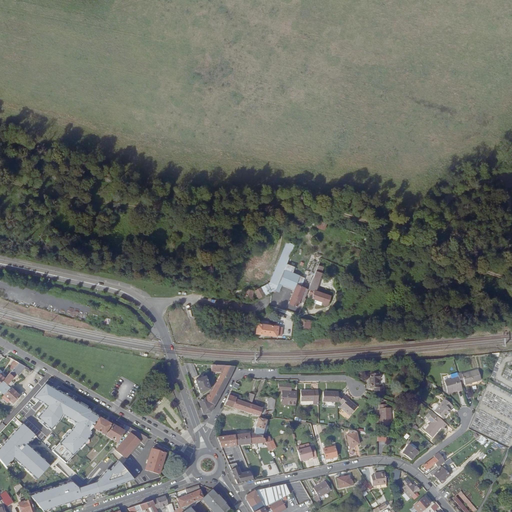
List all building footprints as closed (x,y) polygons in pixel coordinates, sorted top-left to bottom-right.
[(317,220),(315,227),(323,230),(325,223),(317,220)] [(285,271),(288,265),(293,251),(286,248),(272,283),(279,286),(280,283),(285,271)] [(280,283),(283,284),(295,290),(297,286),(303,288),(307,280),(285,271),(280,283)] [(331,299),(329,298),(317,293),(315,292),(319,283),(320,284),(324,276),(321,275),(315,273),(314,276),(308,292),(311,293),(310,296),(314,298),(313,300),(323,304),(322,307),(324,308),(327,309),(331,299)] [(283,284),(280,283),(279,286),(277,290),(274,291),(279,292),(283,284)] [(298,308),(305,289),(303,288),(297,286),(295,290),(289,304),(298,308)] [(314,330),(314,320),(302,318),(300,328),(314,330)] [(279,328),(279,327),(258,323),(256,332),(277,336),(278,334),(281,335),(282,329),(279,328)] [(194,329),(185,327),(183,343),(193,344),(193,340),(197,341),(197,333),(194,333),(194,329)] [(27,367),(21,363),(18,367),(9,377),(7,379),(0,387),(0,389),(6,395),(4,398),(8,401),(9,401),(11,403),(12,401),(15,404),(22,396),(9,385),(19,374),(20,375),(27,367)] [(196,368),(195,364),(186,363),(192,379),(197,377),(196,368)] [(209,396),(205,399),(201,401),(206,415),(212,412),(232,374),(236,367),(214,365),(213,371),(224,372),(218,383),(212,394),(211,394),(209,396)] [(465,377),(464,375),(462,376),(464,386),(467,385),(467,386),(483,382),(481,372),(465,377)] [(447,378),(448,382),(449,385),(451,391),(451,393),(465,389),(464,386),(462,376),(461,374),(447,378)] [(380,381),(379,376),(369,377),(372,390),(375,390),(376,393),(384,392),(384,388),(379,389),(378,382),(380,381)] [(211,390),(207,377),(197,380),(202,393),(211,390)] [(283,403),(297,404),(298,391),(293,391),(294,383),(280,382),(280,390),(284,390),(283,403)] [(316,402),(320,401),(320,391),(302,391),(302,402),(316,402)] [(237,399),(240,400),(240,398),(241,396),(232,393),(231,395),(226,405),(234,408),(237,399)] [(325,402),(339,402),(341,403),(341,402),(345,397),(340,393),(325,393),(325,402)] [(270,401),(269,409),(276,410),(277,398),(267,397),(267,401),(270,401)] [(351,416),(359,407),(346,397),(345,397),(341,402),(344,405),(341,408),(351,416)] [(455,404),(448,397),(435,412),(445,420),(453,409),(452,408),(455,404)] [(237,399),(234,408),(260,416),(261,416),(261,415),(265,415),(267,409),(240,400),(237,399)] [(388,406),(381,406),(382,426),(393,425),(392,409),(389,409),(388,406)] [(425,432),(432,438),(445,423),(434,414),(428,420),(432,424),(425,432)] [(94,428),(106,435),(112,424),(100,416),(95,422),(97,423),(94,428)] [(268,420),(259,417),(256,432),(255,434),(264,436),(263,439),(266,439),(267,435),(264,435),(265,432),(267,433),(269,428),(268,428),(268,426),(267,426),(268,420)] [(53,465),(30,445),(38,434),(25,423),(7,445),(0,449),(0,458),(7,469),(9,467),(15,461),(17,459),(21,463),(21,462),(27,467),(41,479),(53,465)] [(128,426),(124,431),(114,424),(107,436),(119,442),(127,433),(132,428),(128,426)] [(148,445),(152,439),(132,428),(127,433),(132,437),(118,454),(129,462),(144,443),(148,445)] [(358,433),(358,431),(350,430),(350,435),(348,435),(350,447),(356,446),(361,445),(359,433),(358,433)] [(255,434),(256,432),(250,433),(252,445),(257,444),(257,438),(263,440),(263,439),(264,436),(255,434)] [(118,454),(132,437),(127,433),(119,442),(116,446),(109,453),(114,458),(118,454)] [(252,445),(250,433),(236,435),(238,447),(241,447),(252,445)] [(219,438),(223,449),(238,447),(236,435),(219,438)] [(479,436),(477,442),(483,444),(486,438),(479,436)] [(270,437),(266,439),(267,444),(269,447),(271,451),(277,448),(274,441),(272,442),(270,437)] [(403,454),(413,461),(415,457),(418,453),(415,451),(409,446),(403,454)] [(299,451),(302,462),(314,459),(314,460),(319,459),(316,447),(299,451)] [(337,458),(335,447),(324,450),(327,460),(337,458)] [(160,475),(166,454),(153,450),(147,470),(160,475)] [(445,463),(446,463),(439,453),(435,457),(436,458),(424,467),(428,471),(439,463),(441,466),(445,463)] [(35,498),(44,511),(117,488),(122,484),(134,480),(137,479),(124,461),(119,464),(116,465),(111,469),(110,469),(90,484),(87,485),(82,489),(76,481),(62,486),(61,487),(34,495),(35,498)] [(255,481),(254,480),(251,471),(245,473),(241,475),(237,464),(230,467),(235,479),(239,485),(255,481)] [(442,484),(450,477),(441,466),(430,474),(433,477),(434,476),(442,484)] [(386,483),(385,473),(379,474),(379,476),(375,476),(372,476),(373,487),(381,486),(381,484),(386,483)] [(340,489),(352,487),(350,476),(338,479),(340,489)] [(416,487),(415,489),(413,486),(407,480),(404,482),(407,486),(402,489),(406,494),(411,499),(420,492),(416,487)] [(317,496),(313,498),(314,499),(330,490),(326,482),(313,489),(317,496)] [(368,483),(362,486),(365,491),(371,488),(368,483)] [(266,508),(268,506),(282,499),(283,499),(287,497),(291,494),(287,485),(256,492),(262,502),(266,508)] [(182,506),(182,507),(202,498),(204,497),(202,490),(179,499),(180,500),(178,501),(180,507),(182,506)] [(202,498),(212,509),(225,498),(222,493),(213,490),(204,497),(202,498)] [(318,498),(331,492),(330,490),(314,499),(317,504),(320,501),(318,498)] [(16,502),(8,492),(1,496),(4,500),(9,507),(16,502)] [(248,496),(247,499),(254,511),(257,511),(266,508),(262,502),(256,492),(248,496)] [(454,499),(464,511),(477,511),(479,511),(478,509),(476,508),(462,492),(460,494),(456,497),(454,499)] [(161,508),(169,505),(167,496),(158,499),(161,508)] [(214,511),(228,511),(232,509),(225,498),(212,509),(214,511)] [(418,511),(423,511),(431,505),(425,498),(415,507),(418,511)] [(273,511),(281,511),(287,509),(282,499),(268,506),(270,509),(272,508),(273,511)] [(36,511),(33,500),(28,502),(28,501),(26,502),(26,500),(23,501),(24,503),(20,504),(22,511),(36,511)] [(147,511),(159,511),(158,509),(154,501),(135,507),(139,511),(138,511),(142,511),(144,511),(146,510),(146,511),(147,511)]
